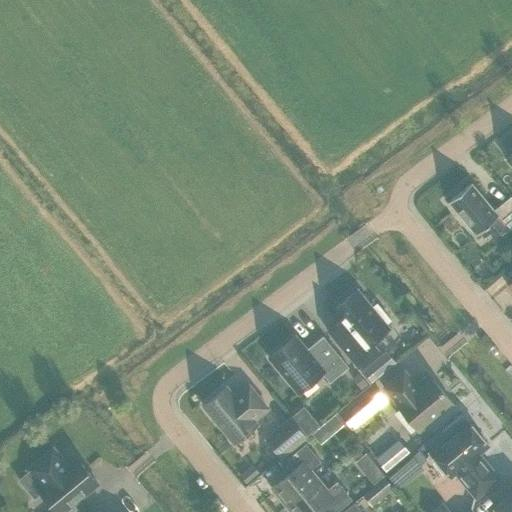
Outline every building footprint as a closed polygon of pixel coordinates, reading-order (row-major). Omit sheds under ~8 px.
[(495,207),(474,180),(448,201),(474,233),(491,219),(501,231),(511,221),(511,193),(495,207)] [(357,289),(330,311),(338,321),(327,330),(357,367),(378,350),(371,342),(389,327),(386,324),(391,320),(376,303),(372,307),(357,289)] [(295,335),(268,357),(298,393),(322,373),(329,382),(348,366),(322,336),(306,349),(295,335)] [(418,431),(452,403),(431,378),(419,388),(404,370),(383,387),(398,405),(397,406),(418,431)] [(226,387),(203,406),(234,442),(257,423),(253,419),(267,408),(249,385),(234,397),(226,387)] [(338,414),(351,429),(371,412),(368,409),(375,402),(366,391),(338,414)] [(290,418),(265,438),(280,457),(305,436),(290,418)] [(487,445),(467,421),(429,452),(450,477),(454,473),(475,498),(499,478),(478,453),(487,445)] [(271,487),(287,505),(317,480),(309,470),(319,461),(305,444),(286,459),(294,468),(271,487)] [(52,448),(28,469),(29,471),(19,479),(34,498),(40,492),(56,511),(62,511),(97,483),(77,459),(68,467),(52,448)] [(384,454),(376,460),(387,472),(394,466),(384,454)] [(411,454),(386,474),(396,486),(421,466),(411,454)] [(325,490),(317,480),(287,505),(292,511),(316,511),(324,505),(330,511),(335,511),(350,499),(336,482),(325,490)] [(511,511),(511,492),(494,507),(498,511),(511,511)] [(362,511),(355,502),(342,511),(362,511)]
